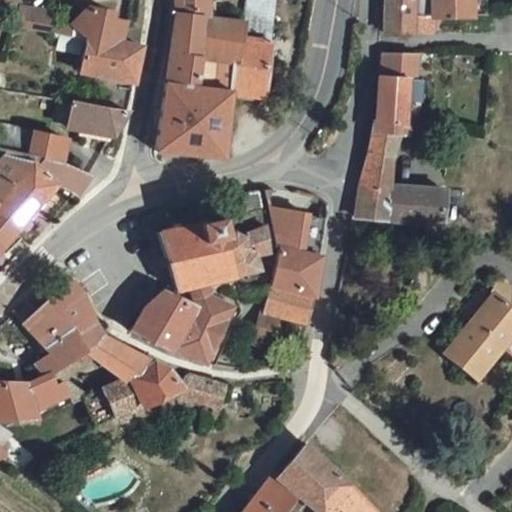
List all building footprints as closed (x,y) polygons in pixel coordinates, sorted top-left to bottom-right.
[(33,0),(33,3),(67,9),(68,0),(33,0)] [(218,8),(218,0),(185,0),(186,5),(214,8),(218,8)] [(242,82),(274,87),(288,0),(255,0),(254,11),(242,82)] [(397,0),(396,23),(423,23),(424,7),(441,5),(441,0),(397,0)] [(66,17),(67,9),(33,3),(32,12),(66,17)] [(202,75),(214,8),(186,5),(176,73),(202,75)] [(424,7),(423,23),(442,22),(441,5),(424,7)] [(234,148),(242,82),(254,11),(218,8),(214,8),(202,75),(176,73),(167,144),(234,148)] [(151,48),(153,33),(101,20),(92,60),(146,71),(151,48)] [(425,67),(428,43),(397,43),(394,65),(425,67)] [(431,93),(433,68),(425,67),(394,65),(391,64),(385,111),(413,113),(422,113),(425,93),(431,93)] [(122,128),(139,99),(87,90),(69,87),(65,105),(81,108),(80,112),(95,115),(93,121),(122,128)] [(383,122),(409,124),(413,113),(385,111),(383,122)] [(78,126),(13,112),(8,137),(10,138),(73,150),(78,126)] [(383,122),(370,170),(406,173),(413,113),(409,124),(383,122)] [(0,148),(0,199),(23,216),(63,170),(82,181),(101,156),(73,150),(10,138),(0,148)] [(363,205),(449,210),(458,177),(406,173),(370,170),(363,205)] [(246,180),(244,180),(247,199),(264,197),(260,177),(253,180),(246,180)] [(276,265),(317,282),(320,283),(330,233),(335,200),(328,198),(327,203),(275,194),(287,230),(276,265)] [(0,226),(8,233),(23,216),(0,199),(0,226)] [(167,220),(182,277),(222,264),(266,251),(265,235),(277,233),(273,207),(252,210),(252,216),(248,216),(239,216),(231,217),(227,202),(167,220)] [(0,242),(8,233),(0,226),(0,242)] [(276,265),(275,269),(271,294),(287,300),(311,307),(317,282),(276,265)] [(55,293),(68,311),(80,327),(104,311),(80,270),(55,293)] [(179,340),(211,349),(236,288),(206,277),(200,290),(180,281),(168,276),(150,294),(141,316),(179,340)] [(511,292),(496,280),(450,340),(484,366),(506,335),(511,340),(511,292)] [(222,351),(247,293),(236,288),(211,349),(222,351)] [(255,323),(276,330),(287,300),(271,294),(267,292),(255,323)] [(45,302),(33,313),(47,329),(68,311),(55,293),(45,302)] [(33,313),(45,302),(38,294),(26,305),(33,313)] [(88,378),(89,382),(100,410),(162,381),(184,371),(175,355),(116,323),(104,311),(80,327),(68,311),(47,329),(56,338),(43,348),(53,361),(58,368),(67,363),(77,357),(101,341),(128,361),(88,378)] [(101,341),(77,357),(88,378),(128,361),(101,341)] [(88,378),(77,357),(67,363),(73,377),(78,387),(89,382),(88,378)] [(58,368),(53,361),(37,369),(0,365),(0,393),(2,402),(16,400),(44,399),(73,377),(67,363),(58,368)] [(212,405),(218,380),(199,375),(192,400),(212,405)] [(17,422),(0,407),(0,428),(7,434),(17,422)] [(281,511),(304,491),(308,487),(319,476),(335,495),(323,504),(314,511),(359,511),(383,495),(328,442),(313,427),(238,511),(281,511)] [(0,448),(13,439),(7,434),(0,428),(0,448)] [(335,495),(319,476),(308,487),(323,504),(335,495)]
